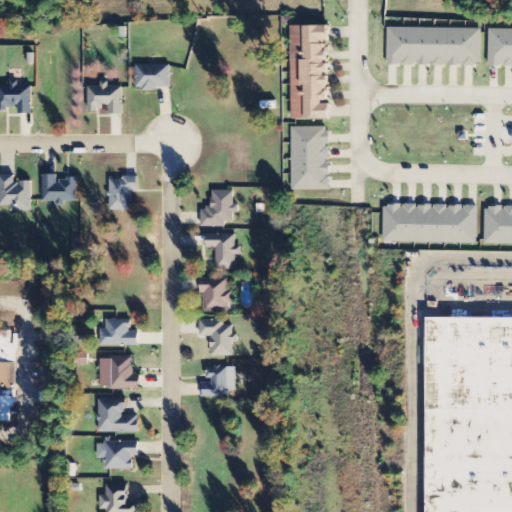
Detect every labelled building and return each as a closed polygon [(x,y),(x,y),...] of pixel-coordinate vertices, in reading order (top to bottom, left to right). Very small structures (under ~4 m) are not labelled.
[(292,120),(330,120),(330,104),(327,104),(327,75),(326,42),(329,42),(329,27),(292,27),(292,120)] [(482,29),(388,29),(388,66),(482,66),(482,29)] [(511,30),(490,30),(490,67),(511,67),(511,30)] [(171,66),(137,66),(137,90),(171,91),(171,66)] [(89,110),(110,111),(110,115),(123,116),(124,88),(109,87),(109,83),(101,82),(101,88),(89,88),(89,110)] [(0,113),(7,113),(7,109),(19,109),(19,115),(32,115),(33,86),(0,84),(0,113)] [(330,191),(330,145),(328,145),(328,128),(292,128),(292,191),(330,191)] [(0,176),(0,197),(0,209),(32,210),(33,183),(15,183),(15,176),(0,176)] [(56,176),(43,176),(44,202),(77,202),(77,180),(56,180),(56,176)] [(138,192),(138,179),(111,178),(110,212),(131,213),(132,192),(138,192)] [(234,228),(235,214),(240,215),(240,206),(235,205),(235,192),(213,191),(213,210),(203,209),(202,227),(234,228)] [(478,244),(478,207),(384,206),(384,244),(478,244)] [(511,246),(511,208),(503,208),(486,208),(485,246),(511,246)] [(236,271),(236,256),(242,256),(243,247),(237,247),(237,235),(208,235),(208,249),(217,249),(217,271),(236,271)] [(234,311),(234,291),(229,291),(229,280),(202,280),(202,311),(234,311)] [(511,511),(511,315),(427,315),(427,511),(511,511)] [(139,347),(139,333),(131,333),(131,321),(107,320),(107,330),(100,330),(100,347),(139,347)] [(201,338),(212,339),(212,358),(234,358),(234,343),(239,343),(239,335),(234,334),(234,327),(225,326),(225,322),(201,321),(201,338)] [(0,422),(16,423),(16,332),(0,331),(0,422)] [(141,390),(141,376),(134,376),(134,359),(102,359),(101,390),(141,390)] [(237,368),(208,368),(208,383),(202,383),(202,399),(228,398),(228,391),(237,391),(237,368)] [(139,434),(140,416),(127,416),(127,401),(99,400),(99,433),(139,434)] [(106,470),(134,471),(134,457),(139,457),(139,444),(98,443),(98,460),(106,460),(106,470)] [(140,511),(140,503),(128,503),(128,486),(107,487),(107,497),(101,497),(101,511),(109,511),(108,511),(140,511)]
